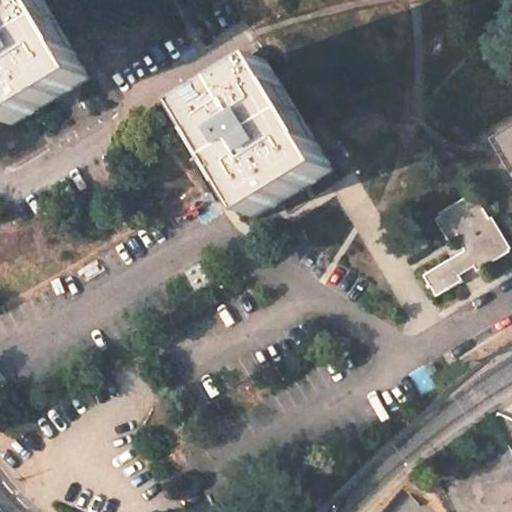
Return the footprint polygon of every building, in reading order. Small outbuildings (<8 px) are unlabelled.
[(39,0),(0,0),(0,90),(0,91),(0,106),(13,127),(92,78),(74,47),(67,51),(53,27),(59,23),(58,21),(51,26),(36,2),(39,0)] [(58,21),(45,0),(39,0),(36,2),(51,26),(58,21)] [(67,51),(74,47),(59,23),(53,27),(67,51)] [(312,145),(297,121),(304,117),(302,114),(296,118),(281,94),(287,90),(268,60),(188,108),(208,140),(214,136),(229,159),(222,163),(224,166),(231,162),(245,186),(238,190),(257,220),(337,171),(318,141),(312,145)] [(302,114),(287,90),(281,94),(296,118),(302,114)] [(297,121),(312,145),(318,141),(304,117),(297,121)] [(214,136),(208,140),(222,163),(229,159),(214,136)] [(511,137),(502,143),(511,159),(511,137)] [(231,162),(224,166),(238,190),(245,186),(231,162)] [(491,218),(475,193),(441,214),(442,217),(436,220),(449,241),(459,234),(464,243),(462,245),(478,272),(507,255),(493,232),(500,227),(494,217),(491,218)] [(451,259),(425,276),(437,296),(451,290),(455,296),(465,290),(461,283),(465,281),(451,259)] [(123,414),(153,399),(140,371),(110,385),(121,410),(123,414)] [(108,444),(64,465),(84,507),(152,476),(123,414),(121,410),(98,422),(108,444)] [(511,511),(511,456),(506,445),(437,481),(453,511),(511,511)] [(401,484),(373,511),(425,511),(426,511),(403,486),(401,484)]
